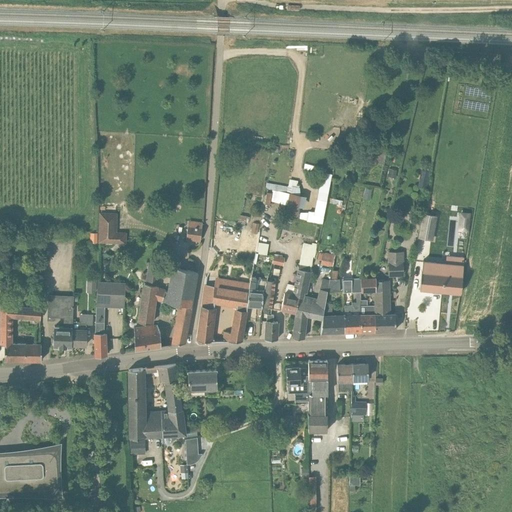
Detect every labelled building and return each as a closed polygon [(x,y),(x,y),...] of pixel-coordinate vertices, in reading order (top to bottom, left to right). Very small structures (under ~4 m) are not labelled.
[(358,153),(359,137),(339,135),(338,152),(358,153)] [(288,186),(287,193),(285,203),(287,204),(285,214),(296,216),(301,195),(298,195),(300,188),(292,186),(292,187),(288,186)] [(117,213),(99,212),(98,243),(126,244),(127,233),(117,232),(117,213)] [(324,216),(311,213),(309,221),(322,224),(324,216)] [(188,222),(187,228),(186,238),(200,240),(202,224),(188,222)] [(433,225),(423,223),(420,241),(429,243),(433,225)] [(470,224),(461,223),(459,238),(468,240),(470,224)] [(241,255),(254,256),(255,231),(241,231),(241,255)] [(304,297),(304,295),(304,292),(306,293),(315,247),(303,244),(294,294),(284,292),(281,309),(296,313),(299,296),(304,297)] [(321,264),(333,266),(335,255),(323,252),(321,264)] [(285,257),(273,255),(272,264),(283,266),(285,257)] [(448,257),(448,264),(423,261),(422,270),(421,270),(420,289),(445,291),(461,293),(464,258),(448,257)] [(388,262),(388,277),(403,276),(402,261),(388,262)] [(148,262),(145,283),(156,285),(159,264),(148,262)] [(168,291),(165,290),(162,300),(172,304),(180,305),(191,308),(198,273),(173,266),(168,291)] [(342,291),(351,291),(351,278),(353,273),(348,273),(346,278),(342,278),(342,291)] [(257,306),(262,307),(263,291),(266,280),(260,279),(260,277),(256,276),(256,277),(251,277),(249,288),(249,292),(247,306),(247,311),(245,321),(256,322),(257,306)] [(351,278),(351,291),(356,291),(356,302),(352,302),(352,305),(352,331),(361,331),(360,300),(360,291),(361,291),(361,278),(351,278)] [(375,278),(361,278),(361,291),(374,290),(375,290),(375,280),(375,278)] [(315,316),(323,318),(325,303),(327,292),(329,284),(329,281),(321,279),(317,298),(317,304),(314,316),(315,316)] [(340,291),(340,279),(330,279),(329,281),(329,284),(327,292),(340,291)] [(87,280),(87,289),(96,289),(96,280),(87,280)] [(276,281),(266,280),(263,291),(262,307),(272,308),(276,281)] [(389,280),(375,280),(375,290),(374,290),(375,305),(375,331),(395,330),(395,314),(389,314),(389,280)] [(125,283),(97,282),(96,302),(105,302),(124,303),(125,283)] [(151,323),(157,285),(156,285),(145,283),(144,283),(139,322),(151,323)] [(203,292),(197,340),(209,341),(211,341),(216,308),(214,308),(215,304),(214,293),(215,287),(204,286),(203,292)] [(247,306),(249,292),(215,286),(215,287),(214,293),(215,304),(236,307),(246,308),(247,311),(247,306)] [(293,338),(304,338),(306,315),(309,315),(312,297),(309,296),(304,295),(304,297),(299,296),(296,313),(293,338)] [(66,325),(65,327),(72,327),(74,297),(49,296),(48,320),(53,320),(53,316),(64,317),(64,325),(66,325)] [(367,300),(360,300),(361,331),(375,331),(375,305),(367,306),(367,300)] [(95,336),(96,357),(106,355),(105,334),(103,334),(105,302),(96,302),(95,336)] [(323,318),(320,333),(344,332),(345,315),(331,315),(332,304),(325,303),(323,318)] [(0,343),(4,343),(4,360),(41,360),(41,343),(12,343),(12,318),(40,319),(41,308),(0,304),(0,343)] [(185,342),(191,308),(180,305),(173,344),(185,342)] [(344,305),(345,315),(344,332),(352,331),(352,305),(344,305)] [(223,341),(241,341),(245,321),(247,311),(246,308),(236,307),(232,333),(224,332),(223,341)] [(72,329),(72,345),(86,345),(87,324),(92,324),(93,314),(80,313),(80,329),(72,329)] [(265,339),(277,340),(278,322),(273,321),(273,317),(267,316),(267,321),(266,321),(265,339)] [(161,346),(160,331),(157,325),(134,328),(135,349),(160,346),(161,346)] [(54,347),(61,347),(71,347),(72,345),(72,329),(72,327),(65,327),(54,326),(54,347)] [(326,430),(327,360),(308,360),(308,368),(308,379),(308,403),(308,413),(307,413),(307,430),(326,430)] [(352,364),(351,389),(352,389),(352,383),(366,383),(366,380),(368,380),(367,363),(352,364)] [(182,409),(176,366),(176,364),(158,366),(161,382),(164,382),(166,407),(166,410),(144,411),(144,408),(144,372),(147,372),(147,367),(128,369),(130,453),(140,452),(145,452),(145,437),(187,435),(183,409),(182,409)] [(352,364),(337,364),(338,390),(351,389),(352,364)] [(286,383),(288,383),(288,392),(295,392),(296,403),(308,403),(308,368),(300,368),(300,366),(294,366),(292,366),(289,366),(288,367),(286,367),(286,383)] [(216,369),(187,370),(188,389),(204,388),(204,394),(217,393),(216,369)] [(351,415),(366,415),(366,403),(351,403),(351,415)] [(200,461),(199,437),(187,437),(188,462),(200,461)] [(59,482),(58,461),(58,459),(57,458),(57,457),(56,456),(55,455),(54,454),(53,454),(51,453),(50,453),(49,453),(47,453),(0,455),(0,492),(51,490),(52,490),(53,490),(55,489),(56,489),(57,488),(58,487),(58,486),(59,485),(59,483),(59,482)] [(189,463),(182,463),(182,477),(190,477),(189,463)]
